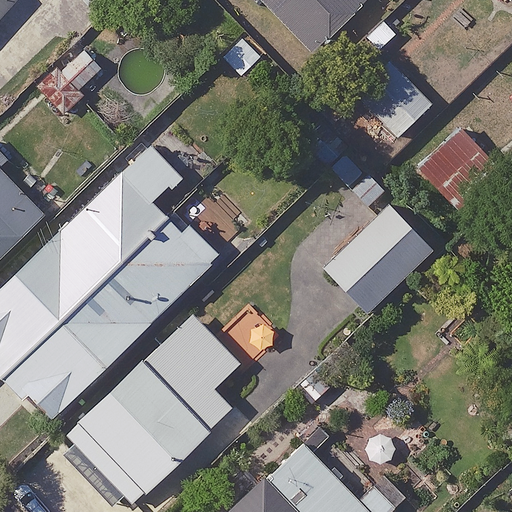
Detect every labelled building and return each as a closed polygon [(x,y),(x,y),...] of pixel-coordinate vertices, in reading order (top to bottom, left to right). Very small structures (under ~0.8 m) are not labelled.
[(0,0),(0,19),(17,0),(0,0)] [(108,0),(88,0),(98,10),(108,0)] [(364,0),(263,0),(318,51),(364,0)] [(110,76),(88,47),(42,82),(63,111),(110,76)] [(436,102),(390,53),(353,88),(399,137),(436,102)] [(185,178),(149,141),(0,286),(0,366),(51,419),(220,255),(164,198),(185,178)] [(0,161),(0,258),(48,211),(0,161)] [(438,243),(395,198),(328,263),(372,308),(438,243)] [(242,361),(194,310),(68,429),(135,500),(236,405),(217,385),(242,361)] [(385,511),(402,497),(381,475),(358,497),(303,437),(222,511),(385,511)]
